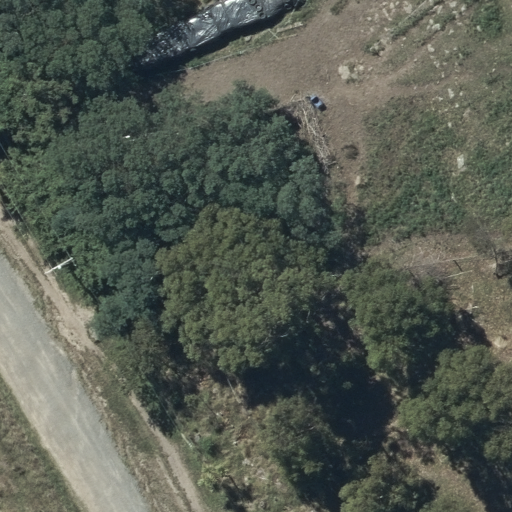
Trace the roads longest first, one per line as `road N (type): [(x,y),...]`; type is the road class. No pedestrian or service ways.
road 1 (track): [(0,121),(120,111),(304,59),(393,0)]
road 2 (track): [(0,297),(127,511)]
